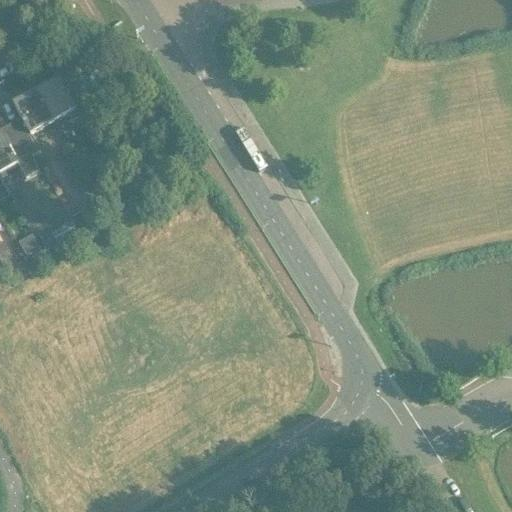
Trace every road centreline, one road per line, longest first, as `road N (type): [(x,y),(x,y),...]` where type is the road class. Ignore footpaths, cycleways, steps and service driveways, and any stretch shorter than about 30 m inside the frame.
road 1 (tertiary): [(360,391),(359,354),(159,38)]
road 2 (tertiary): [(196,511),(334,425),(360,391)]
